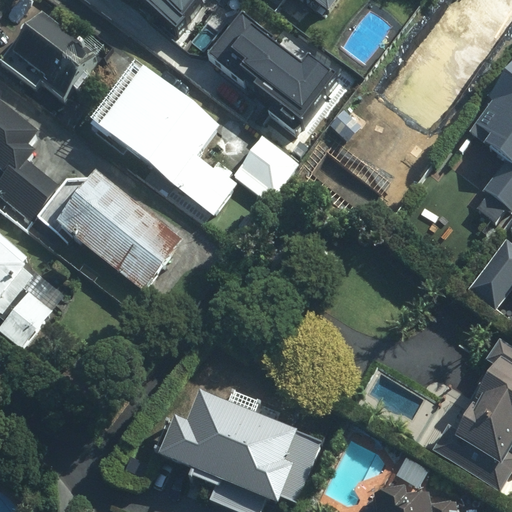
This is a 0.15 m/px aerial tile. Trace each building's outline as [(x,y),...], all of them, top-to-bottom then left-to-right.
[(140,0),(144,3),(141,7),(175,33),(200,0),(140,0)] [(351,0),(323,0),(341,13),(351,0)] [(511,36),(511,0),(455,0),(404,63),(456,106),(511,36)] [(243,14),(211,58),(303,124),(335,79),(312,62),(307,69),(270,43),(275,37),(243,14)] [(105,57),(54,15),(23,52),(74,94),(105,57)] [(228,126),(154,69),(110,126),(184,183),(228,126)] [(511,78),(474,127),(511,155),(511,164),(490,193),(511,209),(511,78)] [(48,134),(0,100),(0,169),(12,179),(0,196),(36,222),(61,186),(38,169),(48,154),(38,147),(48,134)] [(344,166),(325,151),(313,166),(332,180),(344,166)] [(111,174),(69,227),(153,293),(195,239),(111,174)] [(0,319),(43,274),(0,233),(0,319)] [(247,300),(230,289),(211,317),(228,329),(247,300)] [(511,343),(508,342),(495,362),(509,371),(469,434),(457,426),(441,452),(507,492),(511,484),(511,343)] [(183,459),(183,460),(289,504),(305,467),(297,463),(310,432),(213,391),(200,422),(188,417),(172,455),(183,459)] [(439,492),(419,495),(417,489),(385,495),(388,511),(463,511),(463,504),(441,506),(439,492)]
